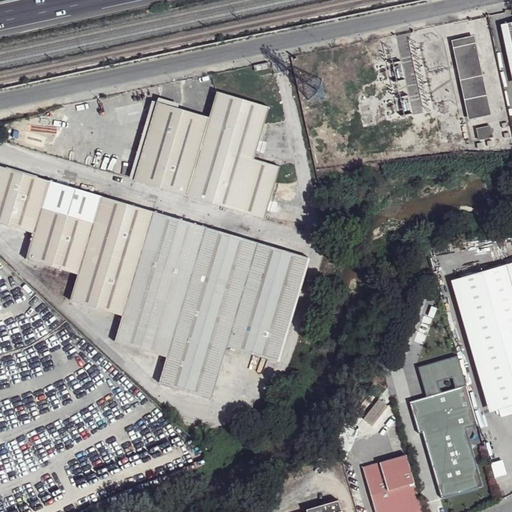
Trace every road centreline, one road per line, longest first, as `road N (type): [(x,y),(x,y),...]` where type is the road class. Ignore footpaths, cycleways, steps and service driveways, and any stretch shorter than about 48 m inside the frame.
road 1 (tertiary): [(491,0),(0,103)]
road 2 (unknown): [(436,511),(398,398),(422,324)]
